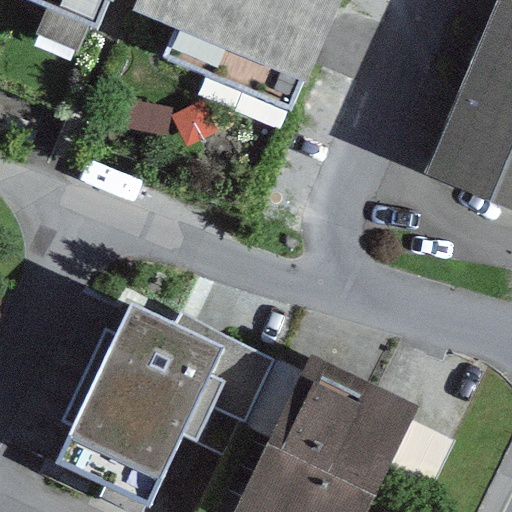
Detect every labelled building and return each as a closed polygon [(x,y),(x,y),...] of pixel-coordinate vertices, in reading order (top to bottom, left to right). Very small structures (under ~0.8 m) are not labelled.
[(97,0),(67,0),(93,11),(97,0)] [(325,0),(116,0),(110,14),(283,92),(325,0)] [(511,0),(481,0),(404,181),(511,226),(511,0)] [(133,305),(61,458),(148,499),(220,346),(133,305)] [(357,511),(406,409),(313,366),(244,511),(357,511)]
